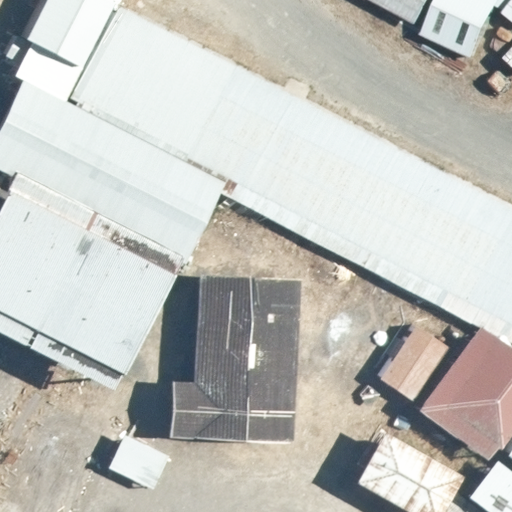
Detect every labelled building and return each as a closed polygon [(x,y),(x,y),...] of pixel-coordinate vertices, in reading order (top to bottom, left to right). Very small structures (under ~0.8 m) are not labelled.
[(511,204),(94,0),(72,0),(20,105),(511,345),(511,204)] [(461,0),(400,0),(396,9),(447,33),(461,0)] [(330,269),(295,251),(287,266),(261,253),(227,319),(258,335),(244,361),(275,377),(330,269)] [(396,305),(343,276),(305,346),(359,375),(396,305)] [(442,340),(408,318),(370,378),(404,399),(442,340)] [(511,418),(511,362),(464,338),(403,414),(473,467),(511,418)] [(183,387),(129,350),(91,407),(68,440),(122,477),(183,387)] [(271,387),(226,356),(154,463),(193,490),(229,437),(235,441),(271,387)] [(75,392),(20,363),(0,401),(0,448),(36,467),(75,392)] [(511,426),(494,451),(511,464),(511,426)] [(511,511),(511,478),(441,465),(432,511),(511,511)]
